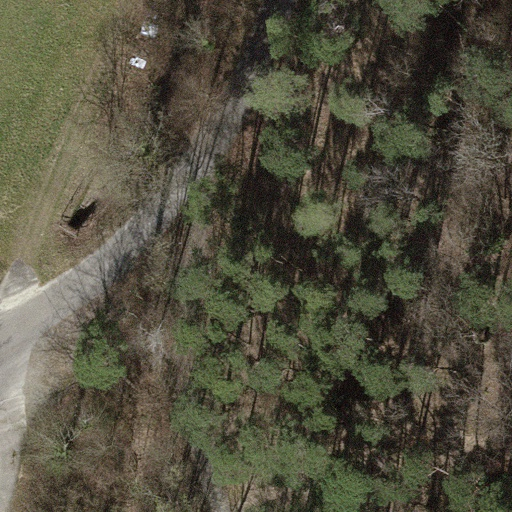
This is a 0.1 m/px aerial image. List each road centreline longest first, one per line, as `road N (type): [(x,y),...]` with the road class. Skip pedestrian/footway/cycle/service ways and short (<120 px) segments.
road 1 (residential): [(0,347),(186,198),(254,100),(291,0)]
road 2 (track): [(186,198),(194,407),(227,511)]
